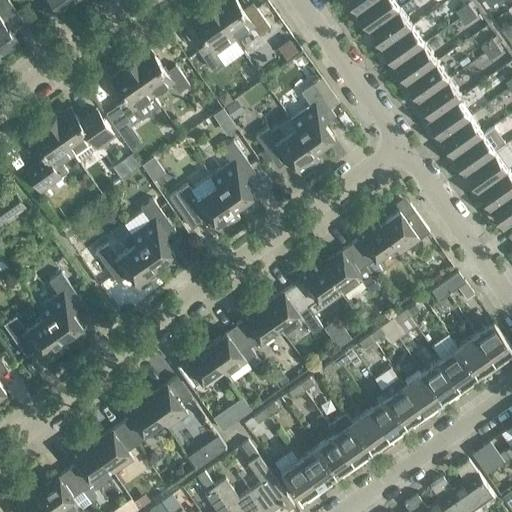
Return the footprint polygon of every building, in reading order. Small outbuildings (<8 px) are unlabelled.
[(8,0),(0,0),(0,51),(17,40),(8,28),(21,18),(8,0)] [(73,0),(33,0),(38,7),(47,0),(53,0),(60,10),(73,0)] [(215,0),(209,4),(234,38),(252,25),(259,35),(270,27),(256,7),(246,14),(236,0),(215,0)] [(371,0),(351,0),(358,9),(371,0)] [(400,7),(395,0),(371,0),(358,9),(371,27),(400,7)] [(456,10),(461,16),(473,8),(468,2),(456,10)] [(234,38),(209,4),(199,11),(200,13),(191,20),(207,42),(197,49),(211,68),(222,61),(215,51),(234,38)] [(412,24),(400,7),(371,27),(383,45),(412,24)] [(477,15),(473,8),(461,16),(466,23),(477,15)] [(425,42),(412,24),(383,45),(396,62),(425,42)] [(481,45),(486,52),(498,43),(493,37),(481,45)] [(289,38),(278,46),(286,57),(297,49),(289,38)] [(437,59),(425,42),(396,62),(408,80),(437,59)] [(502,50),(498,43),(486,52),(490,58),(502,50)] [(139,53),(129,61),(153,95),(172,82),(178,91),(189,84),(175,64),(165,71),(150,49),(141,55),(139,53)] [(450,77),(437,59),(408,80),(421,98),(450,77)] [(126,99),(106,113),(120,133),(159,105),(153,95),(129,61),(118,68),(120,70),(111,77),(126,99)] [(338,101),(321,77),(301,90),(311,104),(290,119),(296,126),(314,151),(334,137),(324,122),(335,114),(330,107),(338,101)] [(463,95),(450,77),(421,98),(433,115),(459,98),(463,95)] [(226,91),(218,97),(223,105),(232,99),(226,91)] [(471,115),(459,98),(433,115),(429,117),(442,135),(471,115)] [(59,111),(49,119),(73,153),(78,160),(114,134),(96,109),(95,109),(95,110),(88,115),(90,118),(82,124),(70,107),(61,113),(59,111)] [(223,108),(214,114),(219,122),(228,116),(223,108)] [(484,132),(471,115),(442,135),(455,153),(484,132)] [(73,153),(49,119),(38,126),(40,128),(31,135),(46,157),(27,170),(40,190),(61,176),(60,174),(67,169),(62,161),(73,153)] [(267,127),(255,135),(272,159),(284,151),(299,173),(320,158),(314,151),(296,126),(284,135),(277,124),(269,130),(267,127)] [(496,150),(484,132),(455,153),(467,171),(496,150)] [(231,161),(210,176),(215,183),(216,183),(233,208),(234,208),(253,194),(238,172),(250,164),(232,139),(221,147),(231,161)] [(496,150),(467,171),(479,188),(509,168),(511,165),(511,151),(506,143),(496,150)] [(124,157),(133,170),(141,164),(133,151),(124,157)] [(153,156),(142,164),(146,169),(157,161),(153,156)] [(511,191),(511,172),(509,168),(479,188),(492,206),(511,191)] [(5,176),(2,178),(0,179),(0,225),(26,207),(5,176)] [(215,183),(210,176),(190,189),(186,184),(175,192),(192,216),(203,208),(219,230),(239,215),(234,208),(233,208),(216,183),(215,183)] [(511,219),(511,191),(492,206),(505,224),(511,219)] [(130,234),(135,242),(136,241),(153,266),(154,266),(174,252),(158,230),(170,222),(152,198),(141,206),(151,219),(130,234)] [(379,222),(395,244),(400,252),(430,231),(414,209),(405,215),(399,208),(379,222)] [(359,236),(350,243),(373,274),(382,268),(375,258),(395,244),(379,222),(374,215),(354,229),(359,236)] [(136,241),(135,242),(116,255),(106,242),(95,250),(112,274),(124,266),(139,288),(159,274),(154,266),(153,266),(136,241)] [(373,274),(350,243),(321,263),(342,292),(361,279),(370,292),(380,285),(373,274)] [(301,277),(293,283),(313,313),(342,292),(321,263),(316,256),(296,270),(301,277)] [(465,281),(458,270),(440,283),(447,293),(465,281)] [(38,307),(44,315),(62,340),(62,339),(82,325),(66,304),(78,296),(61,271),(49,279),(59,293),(38,307)] [(321,324),(313,313),(293,283),(264,303),(263,304),(279,326),(278,326),(284,334),(304,319),(312,331),(321,324)] [(447,293),(440,283),(431,289),(438,300),(447,293)] [(244,318),(234,324),(250,346),(278,326),(279,326),(263,304),(264,303),(259,296),(238,310),(244,318)] [(419,308),(414,301),(404,308),(409,315),(419,308)] [(361,306),(355,310),(360,317),(366,312),(361,306)] [(409,315),(404,308),(394,316),(398,322),(409,315)] [(366,312),(360,317),(366,326),(372,321),(366,312)] [(44,315),(24,329),(14,315),(3,323),(20,348),(32,340),(47,362),(68,347),(62,339),(62,340),(44,315)] [(511,347),(493,321),(475,333),(495,361),(511,348),(511,347)] [(234,324),(206,344),(205,344),(221,367),(226,374),(255,353),(250,346),(234,324)] [(384,333),(379,326),(369,333),(373,340),(384,333)] [(344,327),(331,337),(337,346),(351,336),(344,327)] [(373,340),(369,333),(358,341),(363,347),(373,340)] [(495,361),(475,333),(457,346),(477,374),(495,361)] [(186,359),(176,366),(192,387),(221,367),(205,344),(206,344),(201,337),(180,351),(186,359)] [(477,374),(457,346),(440,358),(459,386),(477,374)] [(349,357),(344,351),(333,358),(338,365),(349,357)] [(257,357),(251,361),(256,370),(263,365),(257,357)] [(338,365),(333,358),(323,365),(328,372),(338,365)] [(459,386),(440,358),(422,371),(441,398),(459,386)] [(281,369),(272,375),(280,386),(289,380),(281,369)] [(441,398),(422,371),(404,383),(424,411),(441,398)] [(314,382),(309,375),(299,383),(303,389),(314,382)] [(192,398),(176,376),(146,397),(165,424),(167,426),(187,412),(182,405),(192,398)] [(303,389),(299,383),(288,390),(293,397),(303,389)] [(424,411),(404,383),(387,396),(406,423),(424,411)] [(130,416),(121,422),(136,444),(165,424),(146,397),(141,389),(121,403),(130,416)] [(406,423),(387,396),(369,408),(389,436),(406,423)] [(278,407),(273,401),(263,408),(268,414),(278,407)] [(268,414),(263,408),(252,415),(257,422),(268,414)] [(389,436),(369,408),(351,420),(371,448),(389,436)] [(327,423),(334,433),(353,461),(371,448),(351,420),(345,411),(327,423)] [(136,444),(121,422),(92,442),(108,464),(113,472),(133,458),(128,450),(136,444)] [(353,461),(334,433),(316,445),(336,473),(353,461)] [(76,462),(67,468),(83,490),(92,484),(87,478),(108,464),(92,442),(87,435),(67,449),(76,462)] [(248,439),(241,444),(251,458),(247,461),(260,481),(249,489),(265,511),(269,511),(283,503),(287,509),(294,505),(258,453),(248,439)] [(489,441),(472,453),(486,474),(504,461),(489,441)] [(336,473),(316,445),(298,458),(318,485),(336,473)] [(318,485),(298,458),(280,471),(299,499),(318,485)] [(451,489),(467,511),(478,511),(485,507),(483,504),(495,496),(468,458),(455,467),(462,477),(465,475),(468,478),(451,489)] [(90,501),(83,490),(67,468),(38,489),(54,511),(67,511),(79,504),(81,507),(90,501)] [(204,470),(196,475),(207,490),(203,492),(217,511),(216,511),(233,511),(214,484),(204,470)] [(426,507),(429,511),(467,511),(451,489),(442,476),(429,485),(436,495),(439,493),(442,496),(426,507)] [(224,477),(214,484),(233,511),(265,511),(249,489),(238,497),(224,477)] [(10,511),(51,511),(54,511),(38,489),(33,481),(13,496),(18,503),(9,510),(10,511)] [(184,511),(171,493),(161,500),(168,511),(198,511),(197,511),(195,511),(184,511)] [(429,511),(426,507),(417,494),(404,503),(409,511),(412,511),(414,511),(429,511)]
